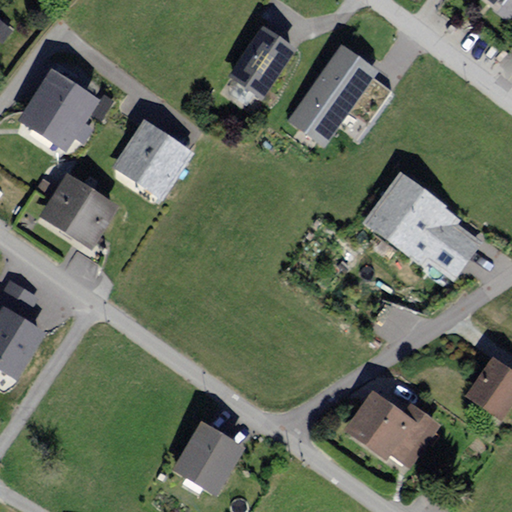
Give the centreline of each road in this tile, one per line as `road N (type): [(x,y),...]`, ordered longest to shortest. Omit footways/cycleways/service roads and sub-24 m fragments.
road 1 (residential): [(273,434),(0,241)]
road 2 (residential): [(511,280),(273,434)]
road 3 (residential): [(511,102),(376,0)]
road 4 (residential): [(382,511),(273,434)]
